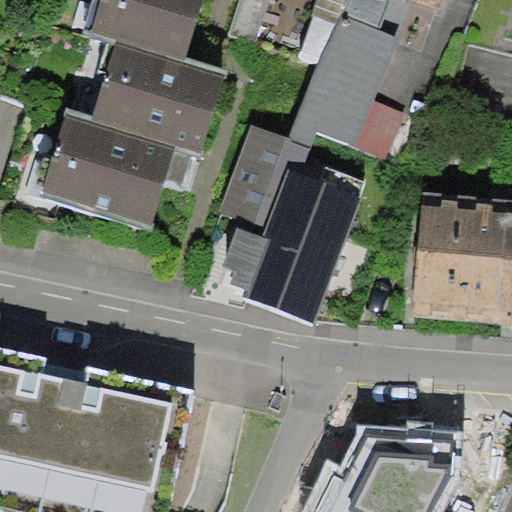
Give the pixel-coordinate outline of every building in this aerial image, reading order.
[(95,0),(84,40),(111,48),(90,119),(57,110),(31,196),(151,231),(175,149),(205,158),(230,77),(186,64),(205,0),(95,0)] [(341,15),(346,0),(317,0),(314,12),(277,0),(237,0),(224,38),(315,69),(334,13),(341,15)] [(442,0),(352,0),(344,25),(402,46),(423,53),(442,0)] [(344,25),(339,22),(292,141),(309,148),(314,133),(361,151),(402,46),(344,25)] [(309,151),(253,131),(223,214),(241,220),(222,273),(240,279),(233,298),(317,328),(369,183),(308,162),(309,151)] [(511,213),(426,206),(417,314),(456,317),(511,321),(511,213)] [(171,511),(196,394),(90,373),(88,387),(42,379),(47,362),(0,351),(0,510),(10,511),(171,511)] [(386,467),(328,441),(293,511),(466,511),(475,493),(391,456),(386,467)]
